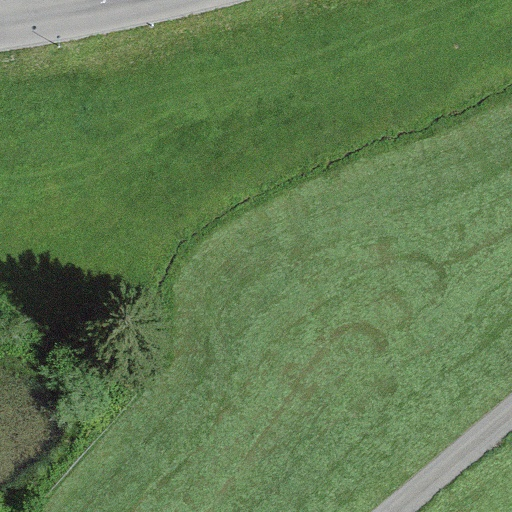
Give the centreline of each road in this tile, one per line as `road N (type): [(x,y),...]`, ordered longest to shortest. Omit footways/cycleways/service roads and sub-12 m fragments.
road 1 (residential): [(395,511),(511,413)]
road 2 (tertiary): [(142,0),(0,27)]
